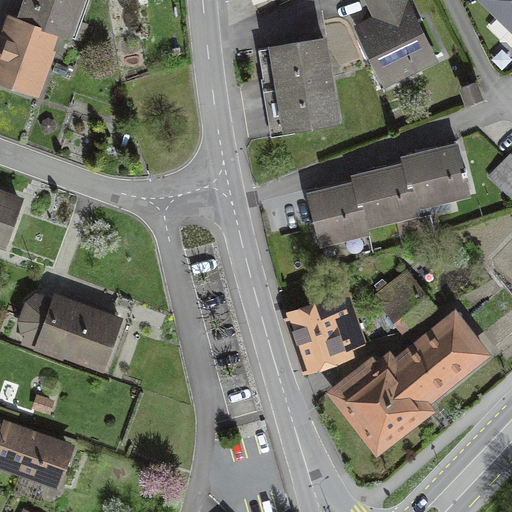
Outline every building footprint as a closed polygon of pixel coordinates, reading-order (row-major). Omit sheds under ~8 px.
[(84,0),(24,0),(16,24),(4,20),(0,32),(0,84),(28,94),(49,36),(69,43),(84,0)] [(366,0),(378,22),(359,32),(386,84),(431,61),(400,0),(366,0)] [(511,0),(482,0),(479,4),(478,5),(511,36),(511,35),(511,0)] [(324,41),(259,51),(272,132),(336,122),(324,41)] [(475,90),(458,97),(462,109),(479,103),(475,90)] [(405,167),(413,202),(467,189),(456,145),(402,158),(405,167)] [(511,161),(509,159),(490,178),(511,199),(511,161)] [(356,191),(363,221),(415,209),(413,202),(405,167),(353,180),(356,191)] [(356,191),(310,202),(320,243),(366,232),(363,221),(356,191)] [(0,242),(3,243),(18,202),(0,196),(0,242)] [(420,223),(397,228),(401,246),(423,241),(420,223)] [(404,278),(376,300),(400,331),(429,309),(404,278)] [(101,363),(116,320),(54,299),(40,343),(101,363)] [(347,305),(294,324),(307,362),(360,343),(347,305)] [(451,319),(392,368),(424,407),(483,359),(451,319)] [(386,360),(337,399),(376,446),(424,407),(392,368),(386,360)] [(0,464),(57,485),(70,451),(0,426),(0,464)]
